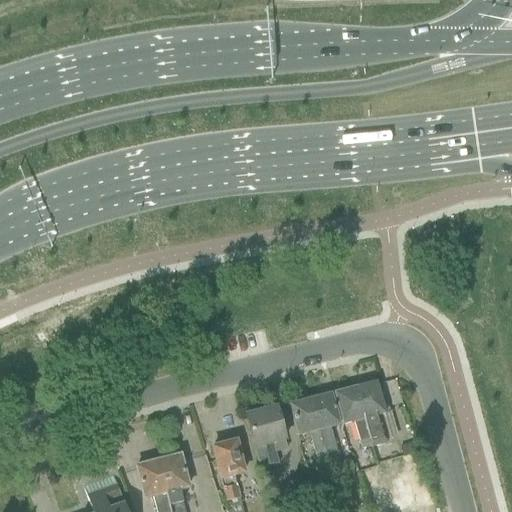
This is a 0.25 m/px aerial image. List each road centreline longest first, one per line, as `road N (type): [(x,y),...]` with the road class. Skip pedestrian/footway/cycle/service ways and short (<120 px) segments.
road 1 (residential): [(467,511),(430,373),(409,348),(379,341),(0,436)]
road 2 (secondary): [(0,229),(146,183),(229,167),(475,145)]
road 3 (secondary): [(466,43),(215,55),(0,99)]
